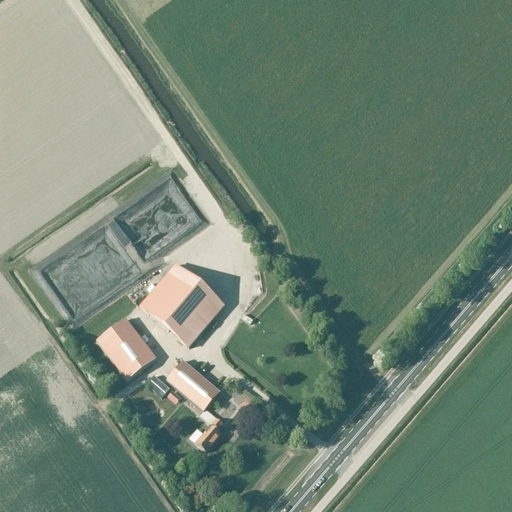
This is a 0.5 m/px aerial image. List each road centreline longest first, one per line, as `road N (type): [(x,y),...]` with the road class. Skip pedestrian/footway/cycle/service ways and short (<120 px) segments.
road 1 (primary): [(291,511),(511,256)]
road 2 (unclassified): [(316,511),(511,286)]
